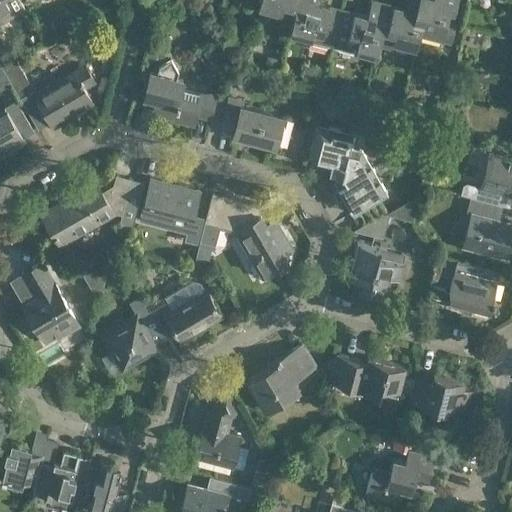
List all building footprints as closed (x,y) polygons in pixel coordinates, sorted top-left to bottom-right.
[(0,0),(0,20),(1,22),(25,7),(20,0),(0,0)] [(295,7),(304,10),(306,0),(261,0),(260,6),(282,12),(284,4),(295,7)] [(310,42),(331,47),(341,8),(317,2),(317,0),(306,0),(304,10),(295,7),(289,32),(311,38),(310,42)] [(373,27),(380,0),(379,0),(371,0),(367,15),(341,8),(331,47),(354,53),(354,50),(377,56),(379,47),(383,30),(373,27)] [(417,47),(421,30),(423,21),(414,18),(418,0),(408,0),(407,7),(380,0),(373,27),(383,30),(379,47),(391,51),(394,41),(417,47)] [(457,0),(418,0),(414,18),(423,21),(421,30),(442,36),(441,40),(451,43),(457,22),(448,20),(450,10),(455,11),(457,0)] [(83,43),(98,33),(87,15),(71,26),(83,43)] [(1,64),(12,82),(20,96),(33,88),(14,56),(1,64)] [(144,97),(152,99),(156,100),(153,113),(194,124),(197,114),(210,118),(217,93),(202,89),(201,94),(181,89),(183,81),(177,79),(178,72),(171,59),(159,66),(157,73),(151,71),(144,97)] [(1,64),(0,64),(0,88),(12,82),(1,64)] [(53,125),(59,121),(65,117),(66,118),(92,102),(84,88),(94,82),(84,65),(35,93),(33,89),(20,97),(38,129),(51,121),(53,125)] [(243,102),(229,98),(222,128),(234,131),(233,135),(275,146),(283,117),(242,106),(243,102)] [(0,154),(4,152),(4,153),(26,141),(24,137),(35,131),(16,99),(3,107),(5,110),(0,113),(0,154)] [(317,123),(308,157),(331,163),(329,172),(336,174),(341,175),(351,146),(355,133),(317,123)] [(339,190),(332,195),(337,203),(344,198),(354,214),(389,194),(373,167),(362,148),(351,146),(341,175),(340,180),(343,185),(338,188),(339,190)] [(461,194),(470,197),(497,204),(500,192),(511,194),(511,157),(486,151),(482,167),(482,168),(482,169),(482,170),(484,171),(480,186),(467,183),(463,185),(461,194)] [(113,214),(121,216),(131,178),(116,174),(113,185),(101,191),(93,178),(66,194),(68,197),(41,212),(59,243),(103,218),(100,214),(110,208),(113,214)] [(142,208),(139,219),(187,232),(185,239),(197,242),(204,216),(195,213),(201,190),(175,184),(174,188),(169,187),(170,182),(150,177),(142,208)] [(144,182),(131,178),(121,216),(120,220),(125,229),(133,224),(144,182)] [(263,205),(212,192),(200,241),(214,244),(219,225),(235,229),(264,278),(289,263),(284,254),(293,249),(274,217),(265,222),(261,214),(263,205)] [(511,221),(500,219),(504,206),(497,204),(470,197),(466,211),(472,213),(463,246),(507,258),(511,238),(511,221)] [(363,224),(368,233),(383,237),(389,214),(383,212),(363,224)] [(385,293),(387,286),(390,274),(399,277),(405,254),(357,241),(348,276),(362,279),(360,287),(385,293)] [(493,297),(497,282),(500,271),(458,259),(449,291),(452,292),(449,303),(491,314),(496,298),(493,297)] [(42,261),(21,273),(32,291),(38,291),(40,295),(23,305),(45,343),(57,336),(58,338),(79,326),(42,261)] [(107,274),(114,286),(128,278),(122,266),(107,274)] [(150,311),(149,311),(160,328),(159,328),(165,338),(165,339),(176,332),(180,340),(222,315),(206,287),(204,288),(200,281),(194,279),(176,290),(182,301),(171,307),(167,300),(150,311)] [(112,350),(101,356),(112,373),(122,367),(123,368),(157,348),(155,344),(165,338),(159,328),(160,328),(149,311),(150,311),(148,307),(140,295),(129,301),(136,314),(102,333),(112,350)] [(270,365),(268,366),(248,378),(266,409),(299,390),(293,380),(315,367),(301,343),(274,358),(275,360),(269,364),(270,365)] [(368,356),(366,361),(336,353),(329,380),(378,394),(380,384),(399,389),(405,366),(368,356)] [(433,373),(432,377),(431,380),(415,375),(408,402),(446,411),(447,404),(473,411),(478,392),(463,388),(465,381),(433,373)] [(202,424),(194,456),(233,465),(241,434),(227,431),(231,415),(240,410),(227,389),(209,399),(203,424),(202,424)] [(24,479),(34,482),(35,482),(41,460),(42,460),(44,453),(30,449),(31,445),(10,439),(2,437),(0,444),(0,469),(4,471),(2,479),(23,484),(24,479)] [(409,448),(410,449),(412,442),(395,437),(393,446),(408,450),(409,448)] [(80,499),(81,495),(79,495),(87,464),(88,464),(91,455),(63,447),(60,460),(54,458),(52,463),(42,460),(41,460),(35,482),(34,482),(32,490),(45,493),(43,500),(65,506),(67,496),(80,499)] [(389,470),(373,465),(366,491),(396,499),(400,487),(412,490),(415,477),(428,481),(434,455),(410,449),(409,448),(408,450),(405,461),(392,457),(389,470)] [(99,467),(88,464),(87,464),(79,495),(81,495),(91,498),(90,505),(116,511),(123,511),(129,490),(117,487),(121,471),(114,469),(116,461),(102,457),(99,467)] [(209,475),(206,486),(188,481),(179,511),(221,511),(223,507),(225,508),(226,504),(227,505),(230,495),(249,500),(252,486),(209,475)] [(371,511),(331,502),(328,511),(371,511)]
